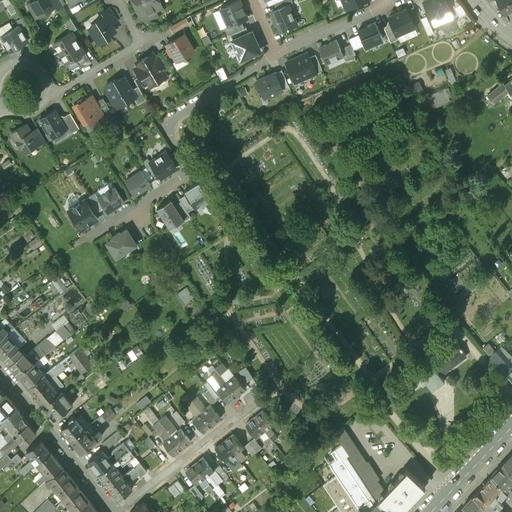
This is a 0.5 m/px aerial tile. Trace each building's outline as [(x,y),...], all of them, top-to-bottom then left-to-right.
[(33,0),(28,3),(35,14),(41,10),(43,13),(55,5),(56,5),(52,0),(33,0)] [(159,0),(141,0),(134,3),(140,16),(142,15),(155,10),(162,7),(159,0)] [(282,0),(274,4),(277,9),(287,4),(292,2),(291,0),(282,0)] [(366,0),(342,0),(347,9),(366,0)] [(445,0),(426,0),(422,2),(430,19),(436,17),(437,19),(444,16),(443,13),(450,10),(445,0)] [(511,0),(496,0),(504,15),(511,10),(511,0)] [(239,1),(220,9),(228,26),(228,27),(241,21),(247,18),(239,1)] [(296,25),(287,4),(277,9),(272,11),(274,16),(272,17),(276,25),(277,24),(281,32),(296,25)] [(102,11),(104,15),(105,15),(111,24),(117,21),(108,7),(102,11)] [(406,9),(388,17),(389,19),(391,24),(396,36),(397,35),(414,27),(406,9)] [(155,10),(142,15),(145,22),(158,16),(155,10)] [(105,15),(104,15),(93,22),(95,25),(89,28),(98,44),(109,37),(108,35),(115,30),(111,24),(105,15)] [(16,20),(19,25),(25,36),(30,33),(21,17),(16,20)] [(64,20),(71,31),(77,28),(69,17),(64,20)] [(421,20),(428,36),(434,34),(426,17),(421,20)] [(173,32),(188,23),(185,18),(170,27),(173,32)] [(228,27),(228,26),(224,28),(227,36),(229,35),(244,28),(241,21),(228,27)] [(375,23),(357,31),(365,48),(382,41),(375,23)] [(397,35),(396,36),(391,24),(386,26),(383,27),(390,42),(399,39),(397,35)] [(19,25),(1,36),(10,52),(28,41),(25,36),(19,25)] [(246,27),(244,28),(229,35),(232,40),(248,33),(246,27)] [(78,42),(72,32),(53,43),(59,53),(78,42)] [(251,32),(248,33),(232,40),(237,51),(240,60),(249,56),(260,51),(251,32)] [(188,54),(194,51),(184,34),(166,44),(169,48),(166,49),(170,55),(172,54),(176,61),(182,58),(185,59),(187,57),(188,54)] [(336,40),(318,48),(325,64),(343,56),(340,49),(336,40)] [(84,52),(78,42),(59,53),(66,63),(74,58),(84,52)] [(350,44),(340,49),(343,56),(345,60),(355,55),(350,44)] [(237,51),(235,52),(240,64),(249,58),(249,56),(240,60),(237,51)] [(90,62),(84,52),(74,58),(80,68),(90,62)] [(166,74),(163,70),(168,67),(160,53),(153,57),(151,54),(137,62),(139,65),(138,69),(135,71),(144,85),(149,82),(152,83),(153,85),(165,78),(166,74)] [(285,63),(295,83),(317,74),(316,73),(309,58),(307,53),(285,63)] [(309,58),(316,73),(322,71),(315,55),(309,58)] [(275,73),(282,90),(288,87),(281,70),(275,73)] [(268,96),(268,97),(278,93),(278,92),(282,90),(275,73),(256,81),(264,98),(268,96)] [(132,90),(131,90),(124,77),(116,82),(114,80),(105,85),(109,92),(107,93),(112,102),(114,101),(118,107),(133,98),(134,98),(130,91),(132,90)] [(509,91),(505,85),(503,83),(487,95),(494,103),(509,91)] [(132,90),(130,91),(134,98),(133,98),(137,105),(146,100),(137,86),(131,90),(132,90)] [(444,90),(424,98),(429,109),(449,101),(444,90)] [(92,125),(105,118),(96,102),(92,95),(85,99),(84,97),(77,101),(78,103),(73,106),(84,125),(89,122),(92,125)] [(96,102),(105,118),(112,113),(103,98),(96,102)] [(39,120),(50,138),(65,130),(65,129),(59,119),(54,110),(39,120)] [(59,119),(65,129),(65,130),(68,135),(79,128),(70,113),(59,119)] [(23,126),(11,134),(16,142),(17,142),(23,153),(37,145),(38,145),(31,132),(28,134),(23,126)] [(38,145),(37,145),(39,147),(46,143),(37,129),(31,132),(38,145)] [(157,173),(160,178),(177,168),(166,151),(149,161),(157,173)] [(152,177),(157,173),(149,161),(147,158),(142,161),(152,177)] [(140,170),(125,180),(134,195),(150,185),(140,170)] [(184,190),(186,194),(195,207),(200,204),(201,206),(209,201),(208,199),(213,196),(202,179),(184,190)] [(115,188),(98,199),(107,213),(124,202),(115,188)] [(186,194),(179,199),(187,212),(195,207),(186,194)] [(84,199),(94,214),(99,211),(89,196),(84,199)] [(68,210),(81,230),(97,219),(94,214),(84,199),(68,210)] [(173,199),(157,209),(171,230),(187,220),(173,199)] [(107,243),(117,259),(138,244),(128,229),(123,233),(122,232),(112,238),(113,239),(107,243)] [(51,280),(59,291),(66,287),(58,276),(51,280)] [(186,285),(176,293),(185,305),(195,297),(186,285)] [(2,328),(7,333),(12,329),(9,325),(10,323),(8,321),(2,328)] [(6,334),(4,335),(0,338),(0,355),(4,360),(18,348),(6,334)] [(30,348),(36,355),(39,358),(45,354),(37,345),(34,348),(32,346),(30,348)] [(79,347),(68,356),(81,373),(92,364),(79,347)] [(20,349),(5,361),(18,375),(35,362),(39,358),(36,355),(32,358),(30,360),(20,349)] [(511,362),(510,365),(496,351),(491,356),(511,377),(511,362)] [(44,375),(28,387),(42,405),(57,392),(47,379),(64,366),(61,361),(44,375)] [(35,362),(18,375),(28,387),(44,375),(35,362)] [(423,379),(434,391),(446,381),(435,368),(423,379)] [(235,375),(226,381),(237,395),(245,388),(235,375)] [(208,390),(211,393),(216,389),(208,380),(203,383),(208,390)] [(226,381),(217,388),(228,402),(237,395),(226,381)] [(436,405),(438,405),(441,428),(457,426),(453,399),(451,400),(449,387),(440,388),(441,393),(434,394),(436,405)] [(57,392),(42,405),(54,419),(72,404),(61,389),(57,392)] [(211,393),(208,390),(203,394),(211,403),(216,399),(211,393)] [(15,408),(5,396),(0,400),(0,416),(3,419),(15,408)] [(220,418),(210,405),(201,411),(212,425),(220,418)] [(8,441),(27,423),(15,408),(3,419),(1,421),(11,432),(7,433),(4,436),(1,433),(0,432),(0,448),(2,447),(8,441)] [(110,408),(101,415),(106,421),(106,420),(107,422),(116,415),(110,408)] [(176,409),(171,413),(179,424),(184,420),(176,409)] [(262,410),(254,417),(264,430),(273,423),(262,410)] [(212,425),(201,411),(192,418),(203,432),(212,425)] [(84,429),(74,417),(61,428),(70,440),(84,429)] [(254,417),(245,424),(256,437),(264,430),(254,417)] [(173,455),(182,448),(171,435),(159,419),(153,424),(165,440),(163,442),(173,455)] [(27,423),(8,441),(12,445),(18,440),(23,445),(36,434),(27,423)] [(378,500),(385,492),(377,481),(379,479),(367,461),(366,462),(342,426),(333,432),(378,500)] [(171,435),(182,448),(190,441),(180,428),(171,435)] [(91,437),(84,429),(70,440),(80,452),(94,441),(101,436),(98,432),(91,437)] [(118,430),(101,443),(106,449),(123,436),(118,430)] [(224,440),(234,453),(243,447),(233,434),(224,440)] [(148,435),(143,439),(150,449),(155,445),(148,435)] [(244,445),(252,455),(262,446),(253,437),(244,445)] [(33,442),(28,445),(30,448),(25,452),(31,459),(31,461),(23,468),(27,472),(35,463),(49,451),(40,439),(35,444),(33,442)] [(215,447),(226,460),(234,453),(224,440),(215,447)] [(12,445),(8,441),(2,447),(7,453),(5,454),(6,455),(8,456),(16,449),(12,445)] [(107,458),(102,451),(96,455),(88,462),(98,474),(112,464),(125,453),(125,454),(129,450),(123,442),(111,451),(111,454),(107,458)] [(35,463),(47,479),(62,468),(49,451),(35,463)] [(511,452),(501,464),(510,473),(511,475),(511,452)] [(8,456),(6,455),(0,460),(0,470),(6,465),(11,460),(8,456)] [(16,455),(11,460),(6,465),(10,470),(21,460),(16,455)] [(194,464),(204,477),(213,470),(203,457),(194,464)] [(112,464),(98,474),(108,487),(122,476),(112,464)] [(194,464),(185,471),(196,484),(204,477),(194,464)] [(501,464),(490,476),(504,489),(506,492),(510,496),(511,493),(511,488),(508,485),(511,482),(511,483),(511,475),(510,473),(501,464)] [(228,476),(219,465),(214,468),(223,479),(228,476)] [(47,479),(45,481),(49,487),(52,485),(62,499),(77,487),(62,468),(47,479)] [(378,500),(379,502),(390,511),(399,511),(423,486),(406,470),(385,492),(378,500)] [(360,511),(357,508),(336,475),(323,484),(341,511),(360,511)] [(122,476),(108,487),(118,499),(131,489),(122,476)] [(490,476),(472,495),(485,507),(485,508),(489,511),(497,511),(499,510),(498,509),(501,505),(498,501),(506,492),(504,489),(490,476)] [(178,480),(168,488),(175,497),(184,489),(178,480)] [(194,485),(189,488),(198,499),(202,496),(194,485)] [(77,487),(62,499),(72,511),(77,511),(89,503),(77,487)] [(485,507),(472,495),(462,506),(468,511),(480,511),(485,508),(485,507)] [(49,499),(35,511),(51,511),(56,508),(49,499)] [(370,502),(364,507),(362,505),(358,507),(361,511),(390,511),(379,502),(374,506),(370,502)] [(96,511),(89,503),(77,511),(96,511)] [(150,511),(143,503),(131,511),(150,511)]
